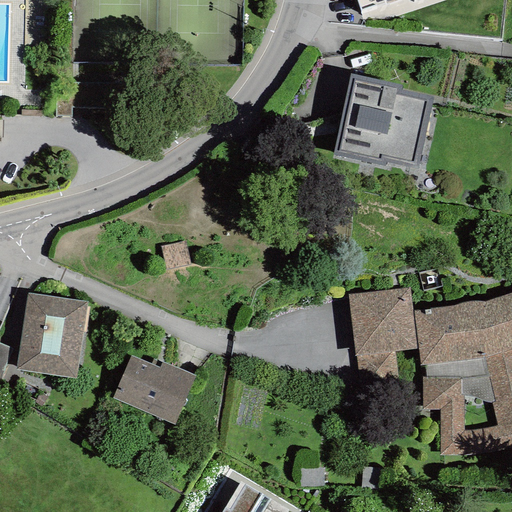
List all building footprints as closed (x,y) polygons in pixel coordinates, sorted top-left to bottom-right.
[(356,0),(362,18),(414,0),(356,0)] [(402,86),(350,74),(331,156),(385,167),(386,162),(416,169),(433,98),(401,90),(402,86)] [(409,287),(347,295),(359,386),(397,381),(394,352),(417,349),(412,311),(409,287)] [(457,306),(412,311),(417,349),(420,367),(486,358),(488,375),(494,401),(490,401),(498,426),(464,432),(464,395),(460,396),(461,379),(421,378),(422,410),(440,410),(439,456),(471,455),(500,451),(511,448),(511,292),(483,301),(478,302),(470,302),(462,303),(457,306)] [(87,302),(27,294),(16,370),(77,378),(87,302)] [(151,364),(130,355),(112,398),(174,425),(195,376),(154,358),(151,364)] [(239,482),(221,511),(287,511),(288,510),(239,482)]
